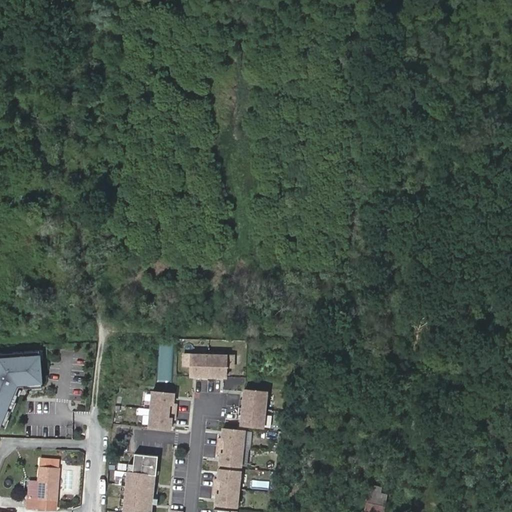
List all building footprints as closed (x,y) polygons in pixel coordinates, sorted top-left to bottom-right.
[(0,424),(5,426),(21,386),(44,385),(43,347),(0,348),(0,424)] [(235,367),(235,355),(184,354),(184,366),(192,366),(192,376),(228,377),(228,367),(235,367)] [(265,427),(268,391),(243,389),(239,425),(265,427)] [(175,428),(178,394),(153,392),(150,426),(175,428)] [(241,466),(244,430),(222,428),(218,464),(241,466)] [(154,511),(159,456),(136,454),(134,472),(128,472),(124,511),(154,511)] [(55,509),(59,459),(38,457),(36,481),(30,480),(28,507),(55,509)] [(317,476),(319,459),(308,457),(306,474),(317,476)] [(241,471),(218,469),(215,505),(238,507),(241,471)] [(370,484),(364,511),(367,511),(383,511),(387,493),(381,491),(382,486),(370,484)]
